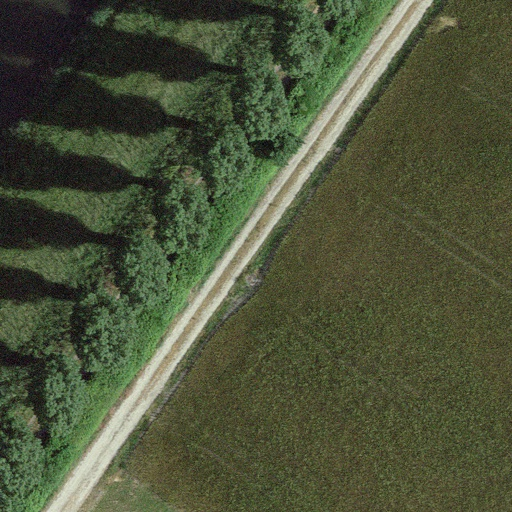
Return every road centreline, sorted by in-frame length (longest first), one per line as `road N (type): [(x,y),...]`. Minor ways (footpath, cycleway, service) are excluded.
road 1 (track): [(418,0),(61,511)]
road 2 (track): [(335,0),(0,480)]
